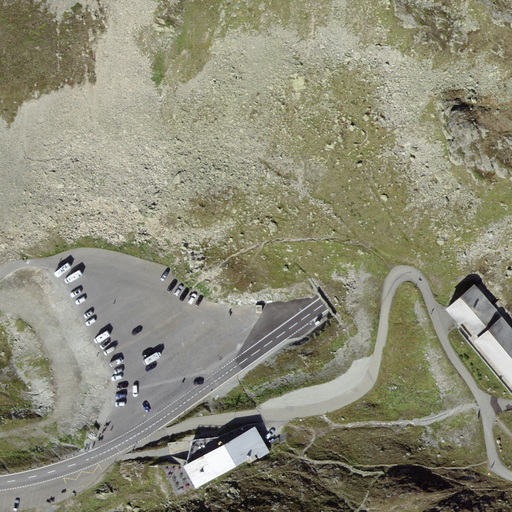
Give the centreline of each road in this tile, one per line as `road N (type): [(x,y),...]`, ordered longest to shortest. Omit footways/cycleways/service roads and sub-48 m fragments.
road 1 (primary): [(326,301),(511,169)]
road 2 (primary): [(326,301),(148,428)]
road 3 (primary): [(148,428),(76,463),(0,482)]
